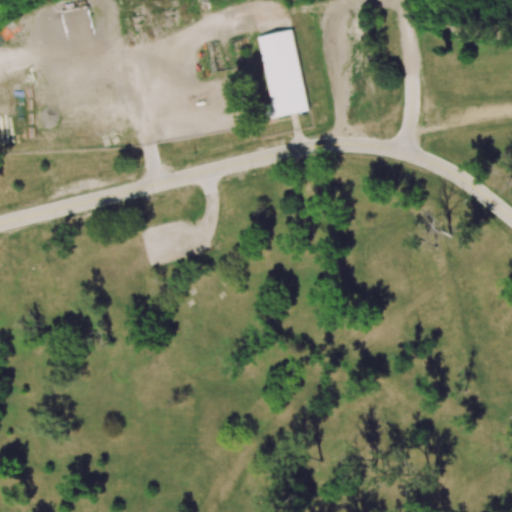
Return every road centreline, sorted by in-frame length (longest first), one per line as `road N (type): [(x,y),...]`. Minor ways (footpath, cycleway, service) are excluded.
road 1 (residential): [(402,152),(347,144),(288,151),(0,223)]
road 2 (residential): [(402,152),(413,88),(406,0)]
road 3 (residential): [(402,152),(451,173),(511,218)]
